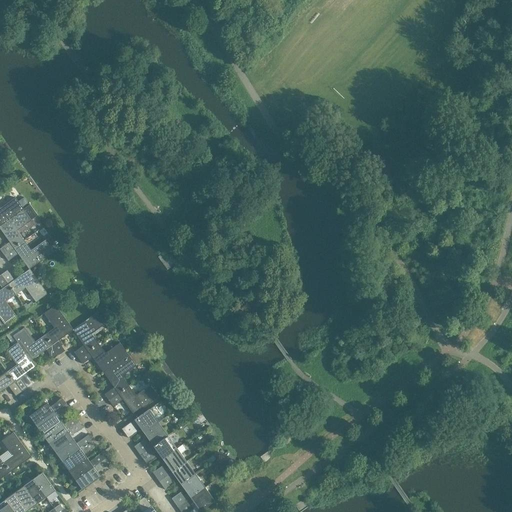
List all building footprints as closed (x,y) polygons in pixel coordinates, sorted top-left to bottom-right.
[(0,225),(24,209),(15,197),(1,208),(0,206),(0,225)] [(24,240),(18,231),(32,220),(24,209),(0,225),(0,228),(10,242),(0,249),(4,255),(24,240)] [(54,251),(46,240),(31,250),(24,240),(4,255),(9,261),(18,254),(29,269),(30,269),(54,251)] [(48,294),(30,269),(29,269),(14,280),(7,270),(2,274),(16,295),(26,288),(36,302),(48,294)] [(6,302),(16,295),(2,274),(0,275),(0,284),(3,288),(0,290),(0,317),(0,318),(5,324),(17,316),(6,302)] [(91,334),(106,323),(98,312),(74,329),(56,305),(45,313),(56,328),(46,336),(60,355),(65,351),(58,341),(73,330),(84,345),(74,352),(79,358),(98,344),(91,334)] [(60,355),(46,336),(35,343),(24,328),(13,336),(18,342),(31,360),(32,360),(47,349),(54,359),(60,355)] [(21,378),(36,367),(32,360),(31,360),(18,342),(15,344),(7,350),(18,365),(8,372),(22,392),(28,387),(21,378)] [(104,372),(128,354),(121,343),(105,354),(98,344),(79,358),(83,364),(93,357),(104,372)] [(128,386),(121,376),(136,365),(128,354),(104,372),(115,387),(105,394),(109,400),(128,386)] [(22,392),(8,372),(0,378),(0,392),(9,386),(16,396),(22,392)] [(134,414),(159,397),(151,386),(136,397),(128,386),(109,400),(113,406),(123,399),(134,414)] [(36,425),(66,404),(63,398),(50,407),(48,403),(30,416),(36,425)] [(61,421),(58,418),(70,409),(66,404),(36,425),(43,434),(61,421)] [(159,422),(149,409),(135,419),(144,433),(159,422)] [(49,443),(80,422),(76,416),(64,425),(61,421),(43,434),(49,443)] [(74,440),(71,436),(83,427),(80,422),(49,443),(56,453),(74,440)] [(138,431),(131,422),(122,429),(128,438),(138,431)] [(168,435),(159,422),(144,433),(153,446),(168,435)] [(31,457),(14,432),(3,440),(14,455),(4,462),(3,463),(10,472),(31,457)] [(63,462),(93,440),(89,435),(77,443),(74,440),(56,453),(63,462)] [(178,448),(168,435),(153,446),(163,459),(178,448)] [(150,448),(144,439),(134,446),(141,455),(150,448)] [(87,458),(85,454),(97,445),(93,440),(63,462),(69,471),(87,458)] [(157,457),(150,448),(141,455),(147,464),(157,457)] [(187,461),(178,449),(178,448),(163,459),(172,472),(187,461)] [(76,480),(106,458),(102,453),(90,461),(87,458),(69,471),(76,480)] [(0,479),(10,472),(3,463),(4,462),(0,457),(0,479)] [(101,476),(98,472),(110,464),(106,458),(76,480),(83,489),(101,476)] [(196,474),(187,461),(172,472),(181,485),(196,474)] [(169,474),(163,465),(153,472),(159,481),(169,474)] [(56,490),(43,472),(33,479),(46,497),(56,490)] [(175,483),(169,474),(159,481),(166,490),(175,483)] [(206,487),(196,474),(181,485),(191,498),(206,487)] [(46,497),(33,479),(24,486),(37,504),(46,497)] [(37,504),(24,486),(15,492),(28,510),(37,504)] [(215,501),(206,487),(191,498),(200,511),(215,501)] [(188,500),(182,491),(172,498),(178,507),(188,500)] [(25,511),(28,510),(15,492),(6,499),(15,511),(25,511)] [(143,511),(152,506),(145,496),(136,503),(142,511),(143,511)] [(15,511),(6,499),(0,502),(0,509),(2,511),(15,511)] [(189,511),(194,509),(188,500),(178,507),(181,511),(189,511)]
